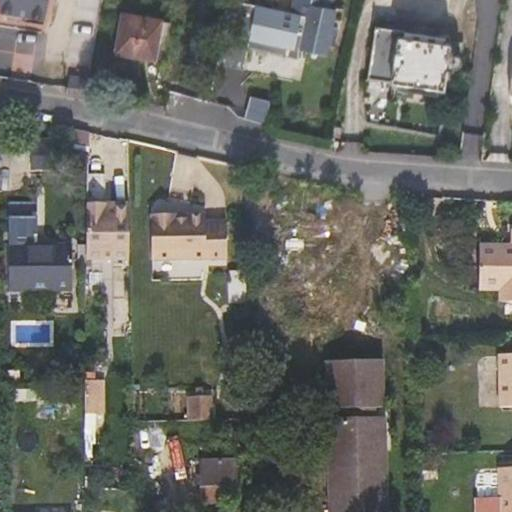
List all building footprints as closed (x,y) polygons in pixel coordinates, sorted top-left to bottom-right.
[(0,0),(0,11),(45,19),(48,0),(0,0)] [(310,4),(308,16),(236,0),(223,0),(219,31),(289,47),(287,55),(299,58),(301,49),(326,55),(335,10),(324,7),(325,0),(294,0),(294,1),(310,4)] [(154,58),(161,20),(123,14),(117,52),(154,58)] [(289,47),(219,31),(215,62),(243,68),(248,47),(287,55),(289,47)] [(443,89),(450,38),(440,36),(439,43),(374,33),(368,78),(443,89)] [(89,151),(89,132),(73,129),(74,151),(89,151)] [(88,181),(88,204),(104,204),(104,181),(88,181)] [(104,204),(88,204),(87,257),(130,256),(129,208),(104,209),(104,204)] [(153,261),(228,259),(227,221),(206,221),(206,215),(187,216),(187,220),(176,220),(176,216),(152,217),(153,261)] [(511,245),(478,246),(479,289),(500,289),(500,302),(511,301),(511,245)] [(71,291),(72,249),(10,249),(10,291),(71,291)] [(511,354),(498,355),(500,408),(511,407),(511,354)] [(383,407),(382,359),(327,361),(328,409),(361,408),(361,420),(329,421),(331,511),(386,511),(384,419),(376,419),(376,408),(383,407)] [(91,412),(105,412),(106,378),(88,378),(88,398),(91,398),(91,412)] [(136,392),(135,417),(211,419),(212,393),(136,392)] [(242,420),(242,408),(229,408),(229,421),(229,438),(242,438),(242,420)] [(236,502),(235,459),(201,460),(202,503),(236,502)] [(511,511),(511,469),(499,470),(500,511),(511,511)]
